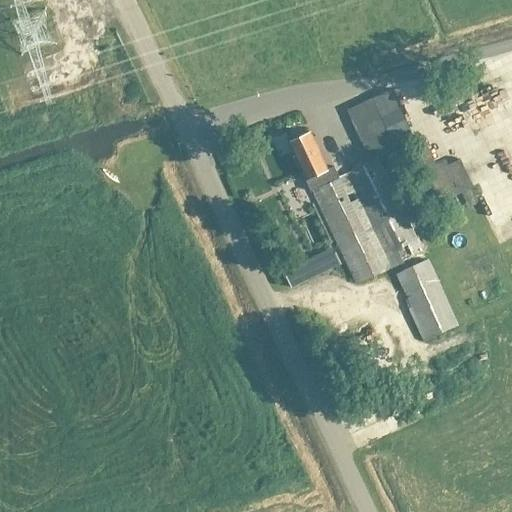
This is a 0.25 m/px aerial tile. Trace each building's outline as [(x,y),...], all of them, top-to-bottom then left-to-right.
[(446,112),(468,103),(465,94),(442,103),(446,112)] [(373,101),(370,96),(345,107),(364,148),(390,137),(374,101),(373,101)] [(306,181),(307,181),(312,192),(311,192),(355,285),(420,254),(376,159),(331,181),(326,172),(327,171),(309,133),(288,143),(306,181)] [(493,220),(507,215),(489,169),(467,178),(493,242),(501,239),(493,220)] [(395,276),(405,299),(404,300),(423,344),(459,326),(428,260),(395,276)] [(302,283),(297,272),(285,277),(290,289),(302,283)] [(393,323),(365,335),(380,369),(407,357),(393,323)] [(424,413),(482,385),(472,363),(414,392),(424,413)] [(359,405),(365,402),(360,393),(355,395),(359,405)] [(340,414),(343,425),(359,421),(356,411),(340,414)]
